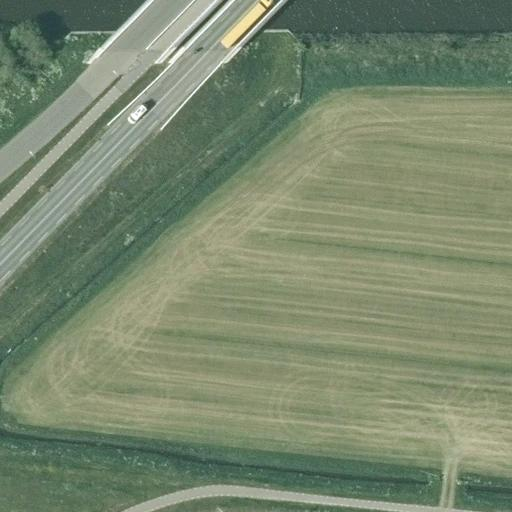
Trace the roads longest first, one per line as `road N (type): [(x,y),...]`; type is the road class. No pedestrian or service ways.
road 1 (primary): [(259,0),(0,264)]
road 2 (unclassified): [(175,0),(0,168)]
